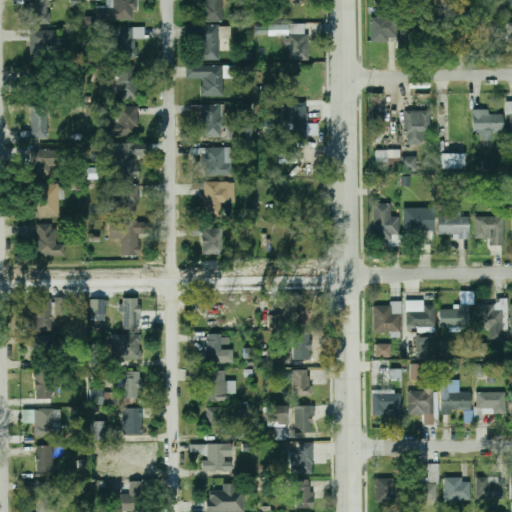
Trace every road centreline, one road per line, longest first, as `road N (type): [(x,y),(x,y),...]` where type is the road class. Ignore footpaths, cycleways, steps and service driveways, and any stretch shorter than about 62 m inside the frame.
road 1 (tertiary): [(349,511),(342,0)]
road 2 (residential): [(177,511),(171,0)]
road 3 (residential): [(7,511),(3,0)]
road 4 (residential): [(284,275),(0,277)]
road 5 (residential): [(344,79),(511,77)]
road 6 (residential): [(347,274),(511,272)]
road 7 (residential): [(349,447),(511,445)]
